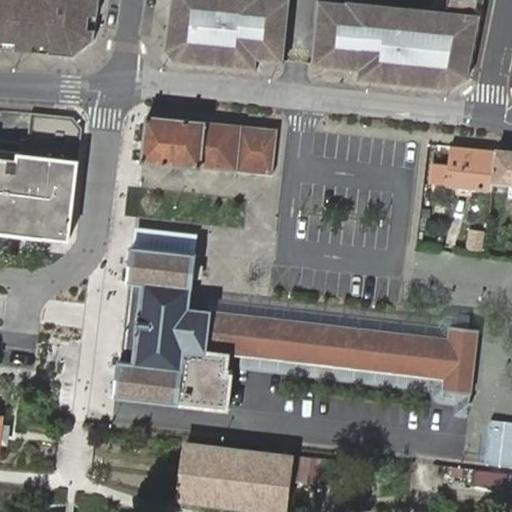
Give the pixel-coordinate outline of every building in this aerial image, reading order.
[(0,0),(0,50),(35,53),(36,45),(54,47),(54,54),(71,56),(91,42),(93,32),(86,30),(88,17),(95,18),(97,7),(90,6),(90,0),(0,0)] [(169,0),(162,49),(168,59),(251,68),(252,55),(280,58),(285,0),(169,0)] [(442,0),(442,6),(380,0),(313,0),(307,61),(354,65),(352,80),(434,90),(448,91),(466,81),(483,0),(442,0)] [(93,32),(95,18),(88,17),(86,30),(93,32)] [(35,53),(54,54),(54,47),(36,45),(35,53)] [(74,195),(81,126),(73,116),(67,116),(32,112),(28,152),(24,190),(74,195)] [(272,176),(278,128),(147,116),(142,162),(272,176)] [(493,181),(496,151),(451,146),(449,166),(433,164),(430,183),(447,185),(447,187),(491,192),(493,181)] [(24,190),(28,152),(0,148),(0,230),(19,233),(24,190)] [(511,183),(511,152),(496,151),(493,181),(511,183)] [(24,190),(19,233),(69,239),(74,195),(24,190)] [(482,233),(470,231),(468,251),(481,253),(482,233)] [(178,403),(184,347),(189,308),(193,271),(195,254),(132,246),(128,282),(143,284),(135,362),(119,360),(115,396),(178,403)] [(128,282),(119,360),(135,362),(143,284),(128,282)] [(448,339),(189,308),(184,347),(178,403),(228,409),(231,374),(226,374),(229,353),(443,377),(442,390),(468,393),(469,393),(477,331),(449,328),(448,339)] [(287,479),(290,456),(186,444),(180,499),(284,511),(287,479)] [(290,455),(290,456),(287,479),(338,485),(341,460),(290,455)] [(468,486),(501,489),(503,472),(470,469),(468,486)]
